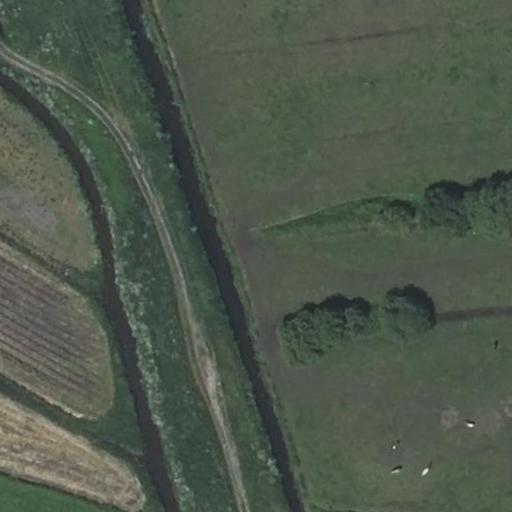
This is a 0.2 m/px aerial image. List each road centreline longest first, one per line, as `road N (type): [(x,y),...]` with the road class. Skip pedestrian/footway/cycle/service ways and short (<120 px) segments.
road 1 (track): [(72,0),(242,511)]
road 2 (track): [(109,101),(0,39)]
